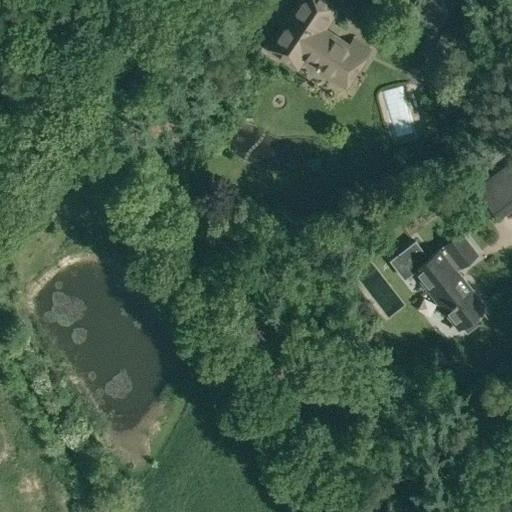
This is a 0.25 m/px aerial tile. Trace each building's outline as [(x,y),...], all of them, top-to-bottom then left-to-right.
[(303,56),(346,85),(369,51),(352,40),(347,46),(322,29),(337,7),(326,0),(299,0),(268,46),(296,66),(303,56)] [(418,0),(406,19),(432,37),(456,0),(418,0)] [(418,70),(433,80),(441,68),(443,69),(456,48),(439,37),(418,70)] [(423,116),(404,117),(406,146),(425,145),(423,116)] [(511,158),(476,186),(499,217),(511,207),(511,158)] [(415,272),(459,328),(485,308),(456,270),(477,254),(461,233),(427,259),(422,254),(413,252),(412,249),(390,266),(386,279),(403,286),(407,274),(410,276),(415,272)] [(487,270),(470,281),(477,292),(494,281),(487,270)] [(386,287),(372,300),(408,338),(422,325),(386,287)] [(478,337),(495,341),(499,328),(481,324),(478,337)]
